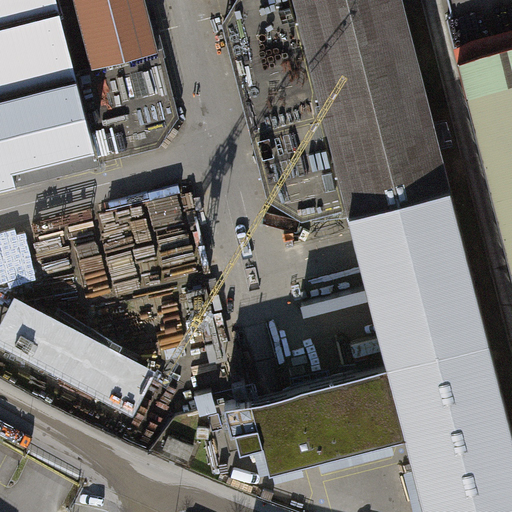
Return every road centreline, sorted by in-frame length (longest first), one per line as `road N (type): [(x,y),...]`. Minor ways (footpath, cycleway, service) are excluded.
road 1 (residential): [(0,408),(75,451),(223,511)]
road 2 (unknown): [(476,12),(511,252)]
